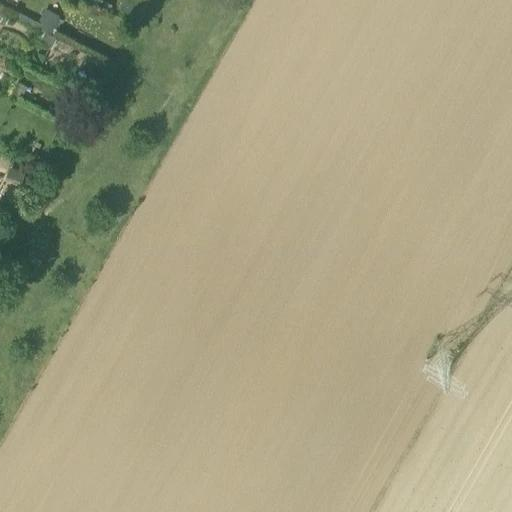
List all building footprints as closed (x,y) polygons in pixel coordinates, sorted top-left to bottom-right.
[(92,0),(91,4),(100,9),(104,2),(100,0),(92,0)] [(37,23),(35,27),(44,32),(50,36),(60,18),(45,10),(37,23)] [(56,40),(43,33),(38,42),(51,49),(56,40)] [(16,81),(13,88),(23,93),(26,86),(16,81)] [(20,186),(25,172),(8,167),(4,181),(20,186)]
